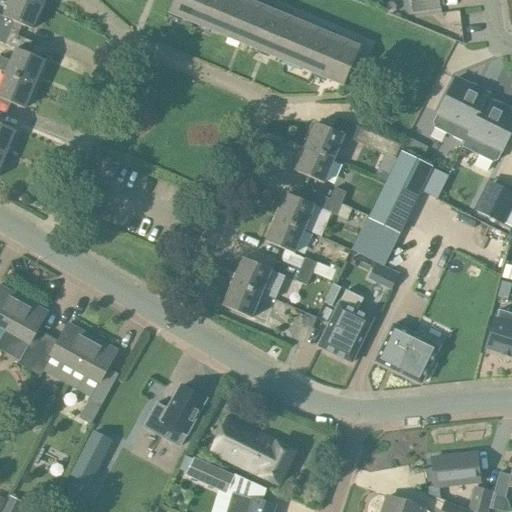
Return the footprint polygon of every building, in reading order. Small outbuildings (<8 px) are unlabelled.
[(0,28),(10,33),(18,37),(23,26),(32,30),(42,6),(29,0),(2,0),(2,1),(9,4),(4,17),(0,14),(0,28)] [(174,0),(169,13),(343,86),(347,76),(357,52),(348,48),(342,45),(327,39),(323,37),(319,36),(295,25),(285,21),(267,14),(265,13),(261,11),(237,1),(233,0),(174,0)] [(412,0),(415,13),(443,9),(441,0),(412,0)] [(0,43),(5,46),(10,33),(0,28),(0,43)] [(35,85),(45,61),(17,49),(11,62),(0,57),(0,70),(6,73),(35,85)] [(6,73),(6,74),(0,88),(0,99),(25,109),(35,85),(6,73)] [(489,93),(456,78),(433,126),(466,142),(487,98),(489,93)] [(464,146),(499,162),(511,133),(511,109),(487,98),(466,142),(464,146)] [(0,153),(5,156),(15,131),(0,124),(0,153)] [(316,124),(306,148),(334,160),(344,136),(316,124)] [(401,144),(361,128),(355,142),(396,158),(401,144)] [(408,137),(403,148),(421,158),(427,147),(408,137)] [(334,160),(306,148),(296,172),(324,184),(334,160)] [(431,168),(401,153),(368,218),(399,233),(431,168)] [(511,196),(486,183),(472,210),(502,225),(511,205),(511,196)] [(335,188),(330,199),(341,204),(346,194),(346,192),(335,188)] [(286,194),(276,218),(304,230),(315,206),(286,194)] [(341,204),(330,199),(326,211),(348,220),(352,208),(341,204)] [(304,230),(276,218),(266,242),(294,254),(304,230)] [(376,263),(383,266),(391,249),(360,233),(352,250),(376,263)] [(305,258),(301,268),(312,273),(316,263),(305,258)] [(233,283),(261,295),(272,271),(243,259),(233,283)] [(368,279),(391,290),(399,274),(383,266),(376,263),(368,279)] [(312,273),(301,268),(296,281),(306,286),(312,273)] [(501,281),(497,297),(507,299),(511,284),(501,281)] [(261,295),(233,283),(223,307),(251,319),(261,295)] [(334,285),(325,303),(331,306),(340,288),(334,285)] [(0,327),(8,332),(24,300),(0,286),(0,327)] [(343,291),(319,348),(353,362),(371,318),(355,312),(361,298),(343,291)] [(19,364),(30,370),(48,335),(38,330),(48,313),(24,300),(8,332),(30,344),(19,364)] [(486,349),(511,356),(511,314),(499,310),(497,319),(495,319),(486,349)] [(317,319),(306,314),(301,325),(313,330),(317,319)] [(50,360),(75,374),(93,338),(68,324),(59,341),(48,335),(30,370),(41,376),(44,372),(50,360)] [(393,367),(391,370),(392,371),(392,370),(418,382),(436,346),(392,324),(374,362),(387,368),(388,365),(393,367)] [(93,338),(75,374),(97,386),(91,398),(90,399),(79,418),(91,425),(102,405),(119,375),(108,369),(118,351),(93,338)] [(206,398),(181,384),(167,411),(155,405),(143,427),(180,447),(206,398)] [(296,452),(227,419),(211,452),(279,486),(296,452)] [(93,433),(70,476),(89,485),(112,442),(93,433)] [(185,454),(179,469),(186,472),(192,457),(185,454)] [(480,483),(477,454),(432,459),(435,488),(480,483)] [(186,472),(184,476),(218,491),(228,495),(228,494),(236,477),(192,457),(186,472)] [(475,487),(468,511),(473,511),(488,511),(494,492),(475,487)] [(437,488),(435,488),(428,488),(428,496),(438,500),(437,488)] [(233,493),(232,497),(226,511),(272,511),(274,506),(251,499),(233,493)] [(10,497),(1,511),(16,511),(21,503),(10,497)] [(422,511),(424,509),(387,497),(382,511),(422,511)] [(473,511),(468,511),(444,502),(440,511),(473,511)]
